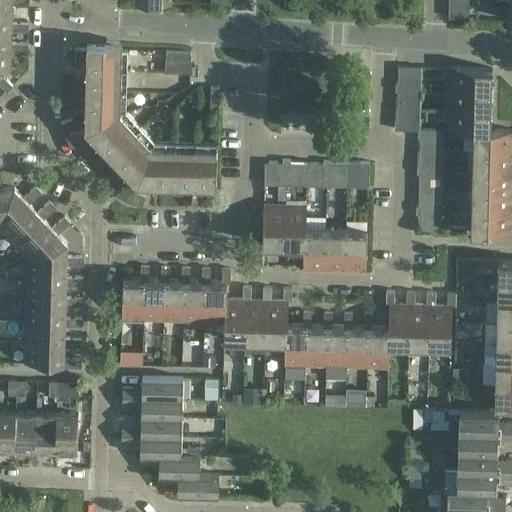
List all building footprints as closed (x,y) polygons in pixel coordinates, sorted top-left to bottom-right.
[(11,21),(11,5),(0,4),(0,24),(11,25),(10,29),(28,30),(28,21),(11,21)] [(468,18),(468,9),(448,8),(448,17),(468,18)] [(10,41),(10,29),(11,25),(0,24),(0,45),(10,45),(10,50),(27,50),(27,41),(10,41)] [(10,63),(10,50),(10,45),(0,45),(0,84),(6,90),(12,84),(0,72),(10,63)] [(86,68),(126,69),(127,47),(75,46),(75,61),(86,62),(86,68)] [(177,57),(178,49),(165,48),(165,57),(177,57)] [(178,49),(177,57),(190,58),(190,49),(178,49)] [(450,87),(491,88),(491,67),(451,66),(450,87)] [(125,89),(126,69),(86,68),(85,74),(75,74),(74,88),(125,89)] [(407,90),(407,82),(395,81),(394,90),(407,90)] [(407,82),(407,90),(420,91),(420,82),(407,82)] [(209,98),(218,98),(218,86),(209,86),(209,98)] [(490,108),(491,88),(450,87),(450,107),(490,108)] [(84,126),(90,124),(125,110),(125,109),(125,89),(74,88),(74,102),(85,102),(84,126)] [(218,111),(218,98),(209,98),(209,111),(218,111)] [(490,128),(490,108),(450,107),(449,129),(473,129),(473,128),(490,129),(490,128)] [(90,124),(84,126),(100,143),(92,150),(102,161),(139,126),(126,111),(125,110),(90,124)] [(64,131),(75,127),(71,117),(60,121),(64,131)] [(406,128),(406,119),(394,119),(393,128),(406,128)] [(136,181),(154,141),(153,140),(139,126),(102,161),(112,171),(120,164),(136,181)] [(430,137),(430,128),(417,128),(417,136),(430,137)] [(511,128),(490,128),(490,129),(473,128),(473,129),(472,149),(511,149),(511,128)] [(77,131),(66,135),(70,146),(81,141),(77,131)] [(136,181),(153,181),(159,181),(159,192),(173,192),(175,141),(155,141),(154,141),(136,181)] [(194,182),(195,142),(175,141),(173,192),(188,193),(188,182),(194,182)] [(195,142),(194,182),(200,183),(200,193),(215,194),(217,143),(195,142)] [(511,170),(511,149),(472,149),(472,169),(511,170)] [(281,171),(289,171),(290,158),(281,158),(281,171)] [(322,172),(330,172),(331,159),(322,159),(322,172)] [(368,173),(368,161),(368,160),(360,160),(359,173),(368,173)] [(429,172),(429,164),(416,163),(416,172),(429,172)] [(429,164),(429,172),(441,173),(442,164),(429,164)] [(511,191),(511,176),(511,170),(472,169),(471,190),(511,191)] [(289,184),(289,171),(281,171),(280,183),(289,184)] [(330,185),(330,172),(322,172),(321,184),(330,185)] [(126,199),(131,187),(121,183),(116,194),(126,199)] [(0,222),(26,199),(29,202),(41,190),(35,184),(23,196),(14,186),(1,186),(0,185),(0,222)] [(135,189),(130,201),(140,205),(145,194),(135,189)] [(511,211),(511,191),(471,190),(470,210),(511,211)] [(40,214),(43,217),(56,205),(49,198),(37,210),(29,202),(26,199),(0,222),(0,228),(11,241),(40,214)] [(283,243),(284,202),(263,201),(262,242),(283,243)] [(304,226),(305,226),(306,203),(284,202),(283,243),(303,243),(304,243),(304,226)] [(428,213),(428,204),(415,204),(415,213),(428,213)] [(428,204),(428,213),(440,213),(441,204),(428,204)] [(511,233),(511,211),(470,210),(470,231),(511,233)] [(51,226),(43,217),(40,214),(11,241),(26,256),(54,229),(57,232),(70,220),(64,214),(51,226)] [(325,227),(305,226),(304,226),(304,243),(303,243),(302,267),(324,267),(325,227)] [(344,268),(345,227),(325,227),(324,267),(344,268)] [(345,227),(344,268),(365,268),(366,228),(345,227)] [(66,241),(57,232),(54,229),(26,256),(27,257),(26,258),(66,259),(66,263),(83,264),(83,255),(66,254),(66,241)] [(65,275),(66,263),(66,259),(26,258),(26,278),(65,279),(65,284),(82,284),(83,275),(65,275)] [(511,280),(511,258),(498,258),(497,280),(511,280)] [(144,277),(148,277),(148,265),(140,264),(140,277),(122,276),(121,317),(143,317),(144,277)] [(164,277),(168,278),(169,265),(160,265),(160,277),(148,277),(144,277),(143,317),(163,318),(164,277)] [(185,278),(189,278),(189,266),(181,266),(180,278),(168,278),(164,277),(163,318),(183,319),(185,278)] [(205,279),(209,279),(209,266),(201,266),(201,279),(189,278),(185,278),(183,319),(204,319),(205,279)] [(225,296),(226,296),(226,280),(230,280),(230,267),(221,267),(221,279),(209,279),(205,279),(204,319),(223,320),(225,320),(225,296)] [(65,295),(65,284),(65,279),(26,278),(25,299),(65,300),(65,304),(82,304),(82,296),(65,295)] [(511,280),(497,280),(497,300),(511,300),(511,280)] [(246,297),(250,297),(251,285),(242,284),(242,297),(226,296),(225,296),(225,320),(223,320),(223,337),(245,338),(246,297)] [(266,298),(271,298),(271,285),(262,285),(262,298),(250,297),(246,297),(245,338),(265,338),(266,298)] [(286,322),(287,322),(287,299),(291,299),(291,286),(283,286),(282,298),(271,298),(266,298),(265,338),(284,339),(285,339),(286,322)] [(385,301),(388,301),(393,302),(394,289),(385,289),(385,301)] [(393,302),(388,301),(387,325),(388,325),(388,342),(408,343),(410,302),(414,302),(414,290),(406,289),(405,302),(393,302)] [(430,303),(434,303),(435,290),(426,290),(426,303),(414,302),(410,302),(408,343),(429,343),(430,303)] [(430,303),(429,343),(450,344),(451,304),(455,304),(455,291),(447,291),(446,303),(434,303),(430,303)] [(64,316),(65,304),(65,300),(25,299),(25,319),(64,320),(64,324),(81,325),(81,316),(64,316)] [(511,300),(497,300),(496,321),(511,320),(511,300)] [(306,322),(311,323),(311,310),(302,310),(302,322),(287,322),(286,322),(285,339),(284,339),(284,363),(305,363),(306,322)] [(327,323),(331,323),(331,311),(323,310),(322,323),(311,323),(306,322),(305,363),(325,364),(327,323)] [(347,324),(351,324),(352,311),(343,311),(343,323),(331,323),(327,323),(325,364),(346,364),(347,324)] [(367,324),(372,324),(372,312),(363,312),(363,324),(351,324),(347,324),(346,364),(366,365),(367,324)] [(64,336),(64,324),(64,320),(25,319),(24,339),(64,340),(64,345),(81,345),(81,337),(64,336)] [(511,320),(496,321),(496,341),(511,341),(511,320)] [(387,325),(372,324),(367,324),(366,365),(387,366),(388,342),(388,325),(387,325)] [(63,356),(64,345),(64,340),(24,339),(24,361),(63,362),(63,365),(80,365),(80,357),(63,356)] [(511,341),(496,341),(495,361),(511,361),(511,341)] [(511,361),(495,361),(495,382),(511,382),(511,361)] [(122,394),(182,396),(182,376),(141,375),(141,386),(122,385),(122,394)] [(7,393),(16,393),(16,378),(7,378),(7,393)] [(16,393),(24,394),(25,378),(16,378),(16,393)] [(48,394),(56,394),(57,379),(48,379),(48,394)] [(78,395),(78,380),(57,379),(56,394),(78,395)] [(511,382),(495,382),(494,403),(511,403),(511,382)] [(181,415),(182,396),(122,394),(121,403),(141,404),(140,414),(181,415)] [(458,428),(511,429),(511,420),(497,420),(498,408),(458,407),(458,428)] [(0,450),(14,451),(15,410),(0,409),(0,450)] [(35,451),(36,411),(15,410),(14,451),(35,451)] [(55,452),(56,411),(36,411),(35,451),(55,452)] [(56,411),(55,452),(76,452),(77,412),(56,411)] [(181,434),(181,415),(140,414),(140,424),(121,424),(121,433),(181,434)] [(511,437),(511,429),(458,428),(457,447),(496,448),(497,437),(511,437)] [(180,453),(180,452),(181,434),(121,433),(120,442),(140,442),(139,452),(180,453)] [(511,458),(496,458),(496,448),(457,447),(457,466),(511,467),(511,458)] [(199,473),(199,472),(200,453),(180,452),(180,453),(139,452),(139,461),(158,462),(158,472),(199,473)] [(511,467),(457,466),(444,466),(444,485),(447,485),(486,486),(486,487),(495,487),(496,476),(511,476),(511,467)] [(218,473),(199,472),(199,473),(158,472),(158,481),(177,481),(177,493),(218,494),(218,473)] [(486,496),(486,487),(486,486),(447,485),(446,504),(504,506),(505,497),(486,496)]
